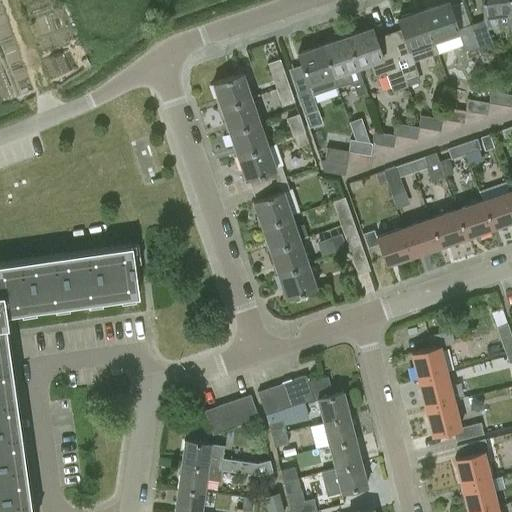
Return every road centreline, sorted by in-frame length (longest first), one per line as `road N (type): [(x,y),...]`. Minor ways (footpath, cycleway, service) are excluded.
road 1 (residential): [(260,351),(160,58)]
road 2 (residential): [(129,511),(151,389),(260,351)]
road 3 (residential): [(414,511),(365,316)]
road 4 (residential): [(0,137),(81,105),(160,58)]
road 5 (residential): [(160,58),(312,0)]
road 6 (residential): [(365,316),(511,268)]
